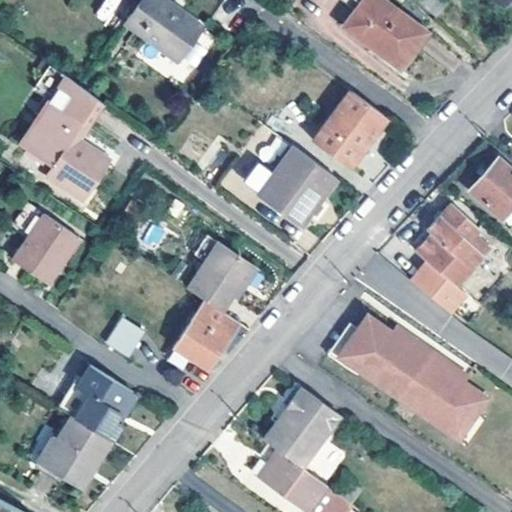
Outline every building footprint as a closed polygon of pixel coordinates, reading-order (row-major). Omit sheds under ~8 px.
[(103,0),(96,16),(108,22),(119,0),(103,0)] [(142,0),(128,20),(178,57),(203,24),(185,10),(183,12),(167,1),(168,0),(142,0)] [(185,10),(171,0),(168,0),(167,1),(183,12),(185,10)] [(425,31),(384,0),(362,0),(344,25),(399,66),(425,31)] [(444,0),(420,0),(438,14),(448,3),(444,0)] [(184,83),(216,38),(206,31),(180,68),(148,45),(142,53),(184,83)] [(35,89),(52,100),(67,76),(51,64),(35,89)] [(67,76),(52,100),(22,144),(55,166),(48,176),(83,199),(109,160),(91,149),(79,140),(87,129),(99,137),(116,111),(67,76)] [(387,115),(353,89),(316,138),(351,164),(387,115)] [(79,140),(91,149),(99,137),(87,129),(79,140)] [(339,177),(294,145),(260,193),(304,224),(339,177)] [(244,178),(257,161),(245,151),(232,168),(244,178)] [(511,166),(498,155),(470,188),(503,216),(511,205),(511,166)] [(25,196),(11,217),(27,228),(42,207),(25,196)] [(453,202),(427,229),(431,232),(419,245),(430,256),(413,274),(449,308),(466,290),(456,281),(477,259),(462,245),(479,226),(453,202)] [(46,276),(60,254),(76,231),(42,207),(27,228),(11,253),(46,276)] [(82,235),(76,231),(60,254),(66,259),(82,235)] [(241,280),(246,284),(257,268),(217,241),(189,287),(206,299),(222,309),(231,295),(241,280)] [(241,280),(231,295),(237,299),(246,284),(241,280)] [(222,309),(206,299),(175,345),(208,368),(217,355),(230,336),(240,322),(222,309)] [(340,355),(368,314),(362,310),(345,335),(337,329),(322,349),(337,359),(340,355)] [(368,314),(340,355),(454,435),(473,408),(479,412),(489,398),(464,380),(457,376),(461,370),(405,331),(401,337),(393,331),(368,314)] [(114,328),(137,344),(145,332),(123,315),(114,328)] [(397,326),(393,331),(401,337),(405,331),(397,326)] [(114,328),(104,340),(128,357),(137,344),(114,328)] [(89,392),(75,415),(111,438),(122,421),(119,419),(115,417),(123,405),(127,407),(132,399),(132,392),(89,364),(76,385),(89,392)] [(468,375),(461,370),(457,376),(464,380),(468,375)] [(74,415),(75,415),(89,392),(76,385),(72,382),(58,405),(74,415)] [(279,449),(305,469),(342,418),(301,389),(265,439),(279,449)] [(123,405),(115,417),(119,419),(127,407),(123,405)] [(479,412),(473,408),(454,435),(460,439),(479,412)] [(75,415),(74,415),(59,438),(54,435),(39,459),(82,486),(111,438),(75,415)] [(305,469),(279,449),(267,465),(258,478),(305,511),(347,511),(352,506),(354,504),(339,493),(305,469)] [(248,471),(258,478),(267,465),(258,458),(248,471)] [(350,478),(339,493),(354,504),(364,488),(350,478)] [(24,511),(0,499),(0,511),(24,511)]
